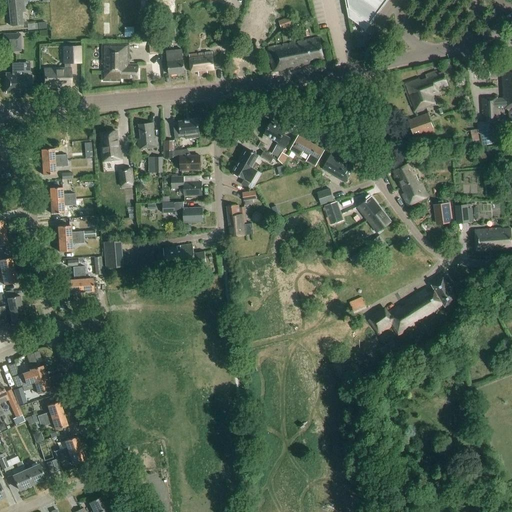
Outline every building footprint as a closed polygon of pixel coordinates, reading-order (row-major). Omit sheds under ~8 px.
[(247,20),(249,21),(269,28),(273,15),(278,0),(253,0),(252,5),(247,20)] [(347,0),(350,9),(370,24),(387,0),(347,0)] [(24,6),(9,7),(11,26),(22,25),(21,12),(24,12),(24,6)] [(283,28),(292,25),(290,18),(280,22),(283,28)] [(20,34),(2,34),(3,52),(21,52),(20,34)] [(325,58),(320,37),(269,48),(274,71),(279,70),(279,71),(287,69),(286,64),(292,63),(293,68),(313,64),(312,61),(325,58)] [(356,39),(359,49),(365,47),(362,37),(356,39)] [(129,65),(129,45),(103,45),(102,81),(122,81),(122,78),(139,79),(139,65),(129,65)] [(161,46),(150,46),(150,55),(161,54),(161,46)] [(44,69),(45,86),(71,86),(70,69),(70,63),(80,63),(80,47),(65,47),(66,55),(64,55),(64,69),(44,69)] [(185,72),(182,50),(167,52),(169,74),(185,72)] [(208,74),(207,69),(214,69),(212,51),(189,54),(191,71),(199,70),(199,75),(208,74)] [(511,67),(501,68),(503,102),(511,101),(511,97),(511,67)] [(5,74),(6,93),(17,93),(17,91),(32,91),(31,75),(23,75),(23,73),(24,73),(24,68),(15,68),(15,74),(16,73),(16,75),(13,75),(13,73),(5,74)] [(442,90),(449,87),(445,73),(438,76),(437,73),(425,77),(427,81),(421,83),(420,79),(404,85),(414,114),(436,106),(433,97),(441,94),(442,90)] [(486,122),(488,122),(500,122),(500,109),(504,109),(510,109),(511,121),(511,97),(511,101),(503,102),(499,102),(499,98),(483,99),(484,116),(486,116),(486,122)] [(414,137),(425,133),(426,135),(435,132),(434,129),(428,113),(408,121),(414,137)] [(200,138),(199,132),(198,119),(179,122),(179,125),(174,126),(175,138),(186,137),(187,139),(200,138)] [(290,139),(284,135),(286,130),(272,122),(264,135),(278,142),(277,144),(285,149),(290,139)] [(139,150),(157,148),(156,140),(155,140),(152,123),(139,125),(141,140),(139,140),(140,146),(139,146),(139,150)] [(479,141),(476,129),(471,130),(473,143),(479,141)] [(489,130),(480,132),(482,146),(492,144),(489,130)] [(119,132),(101,134),(104,163),(124,161),(122,146),(121,146),(119,132)] [(301,157),(302,155),(303,152),(310,156),(306,162),(316,167),(325,151),(299,136),(290,151),(301,157)] [(164,151),(174,151),(174,140),(164,140),(164,151)] [(54,156),(53,149),(41,150),(42,162),(67,160),(67,155),(54,156)] [(243,157),(240,162),(255,171),(262,159),(261,158),(258,157),(259,156),(246,149),(242,156),(243,157)] [(278,160),(283,166),(288,157),(284,155),(286,151),(283,149),(281,154),(278,160)] [(278,160),(281,154),(274,150),(271,157),(278,160)] [(278,161),(271,157),(264,153),(261,158),(262,159),(275,166),(278,161)] [(322,170),(345,183),(354,168),(331,154),(322,170)] [(200,169),(200,155),(180,156),(181,170),(200,169)] [(155,157),(155,173),(163,173),(163,157),(155,157)] [(67,160),(42,162),(43,176),(55,175),(55,167),(68,166),(67,160)] [(261,174),(255,171),(240,162),(233,173),(244,179),(241,185),(246,187),(249,187),(251,188),(254,187),(261,174)] [(416,175),(418,174),(412,162),(394,171),(404,194),(402,195),(408,208),(429,198),(421,181),(419,182),(416,175)] [(283,166),(277,168),(279,178),(286,176),(283,166)] [(132,168),(119,170),(121,188),(134,186),(132,168)] [(201,182),(184,182),(184,176),(171,176),(172,189),(184,188),(185,196),(202,195),(201,182)] [(78,200),(77,194),(75,195),(75,194),(63,195),(63,188),(49,189),(50,201),(76,199),(76,201),(78,200)] [(321,205),(334,201),(330,189),(317,193),(321,205)] [(243,202),(255,200),(254,191),(241,193),(243,202)] [(358,209),(377,234),(392,222),(372,197),(358,209)] [(76,199),(50,201),(51,213),(64,212),(64,206),(78,205),(78,200),(76,201),(76,199)] [(202,207),(183,208),(176,209),(175,202),(163,203),(163,214),(175,213),(175,215),(184,215),(184,223),(203,222),(202,207)] [(338,202),(325,207),(331,226),(345,221),(338,202)] [(450,203),(433,205),(435,214),(436,224),(436,226),(445,225),(453,223),(451,212),(450,203)] [(231,238),(248,236),(253,235),(252,224),(246,224),(244,208),(239,209),(239,206),(227,208),(231,238)] [(458,226),(470,225),(468,207),(456,208),(458,226)] [(58,240),(83,238),(82,232),(71,232),(70,226),(57,227),(58,240)] [(511,246),(511,243),(511,230),(501,231),(501,230),(475,232),(477,254),(484,253),(484,249),(490,248),(490,251),(502,250),(502,247),(511,246)] [(6,233),(0,234),(0,246),(8,245),(6,233)] [(83,238),(58,240),(59,253),(72,252),(72,244),(83,243),(83,238)] [(119,241),(103,243),(106,269),(121,268),(119,241)] [(168,273),(207,267),(205,252),(194,254),(193,245),(165,249),(168,273)] [(350,259),(354,266),(360,262),(381,251),(379,247),(377,245),(375,246),(350,259)] [(0,267),(0,273),(14,271),(11,257),(0,259),(0,266),(0,267)] [(95,275),(103,274),(102,257),(94,258),(95,275)] [(78,267),(73,268),(74,280),(67,280),(68,294),(81,293),(78,267)] [(85,267),(78,267),(81,293),(93,292),(92,278),(85,279),(85,267)] [(14,271),(0,273),(0,279),(3,279),(4,285),(16,282),(14,271)] [(398,337),(436,313),(439,311),(437,308),(443,304),(445,308),(457,300),(443,279),(432,286),(433,289),(428,292),(426,290),(405,303),(407,305),(401,309),(399,306),(388,314),(385,310),(368,322),(379,336),(392,327),(398,337)] [(0,313),(22,309),(20,296),(7,299),(8,305),(0,307),(0,313)] [(364,296),(351,301),(355,311),(368,305),(364,296)] [(22,309),(0,313),(0,319),(11,317),(12,323),(25,321),(22,309)] [(36,361),(34,354),(27,356),(29,363),(36,361)] [(22,386),(46,378),(42,365),(29,370),(29,372),(12,377),(15,388),(22,386)] [(46,378),(22,386),(24,391),(36,387),(38,394),(50,390),(46,378)] [(1,384),(0,384),(0,408),(1,409),(1,408),(0,405),(0,403),(8,400),(10,404),(16,418),(17,418),(22,416),(23,416),(11,390),(5,392),(1,384)] [(21,388),(13,390),(18,406),(26,403),(21,388)] [(39,422),(49,418),(63,414),(60,402),(46,406),(48,413),(38,416),(39,422)] [(39,422),(41,427),(51,424),(53,430),(67,426),(63,414),(49,418),(39,422)] [(29,426),(34,424),(32,417),(26,419),(29,426)] [(57,457),(69,453),(81,449),(77,437),(65,441),(67,448),(55,452),(57,457)] [(85,461),(81,449),(69,453),(57,457),(59,463),(71,458),(73,465),(85,461)] [(0,462),(3,469),(8,467),(9,467),(5,457),(4,458),(2,454),(0,454),(0,462)] [(10,466),(22,461),(20,456),(8,460),(10,466)] [(60,469),(57,458),(51,460),(45,462),(49,475),(55,473),(54,471),(60,469)] [(32,485),(26,471),(22,462),(16,465),(20,474),(13,477),(19,491),(32,485)] [(39,465),(26,471),(32,485),(45,479),(39,465)] [(91,511),(103,511),(110,508),(104,496),(91,503),(94,510),(91,511)]
